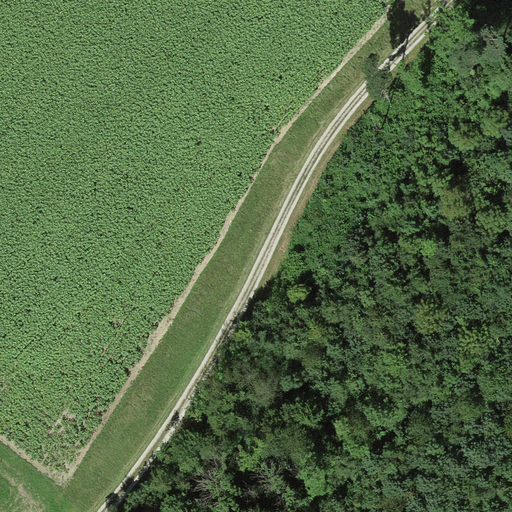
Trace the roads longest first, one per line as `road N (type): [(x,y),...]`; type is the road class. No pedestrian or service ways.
road 1 (track): [(108,511),(184,418),(351,112),(461,0)]
road 2 (track): [(312,511),(511,339)]
